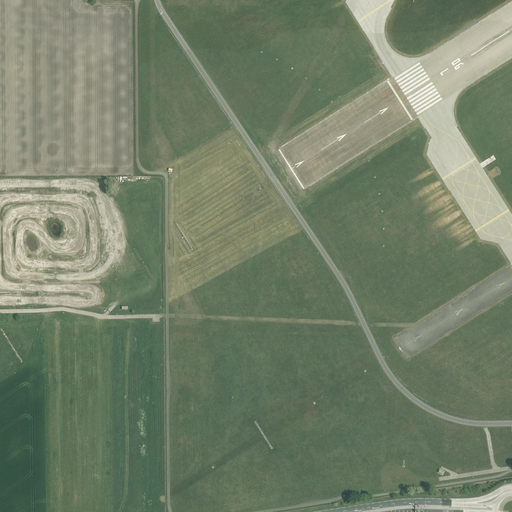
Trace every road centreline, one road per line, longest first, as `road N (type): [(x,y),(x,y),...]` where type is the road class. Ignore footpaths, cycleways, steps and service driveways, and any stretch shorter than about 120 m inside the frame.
road 1 (unclassified): [(0,311),(163,316)]
road 2 (primary): [(466,504),(330,511)]
